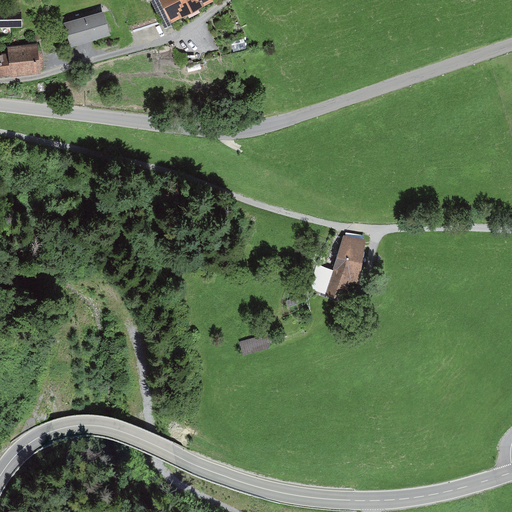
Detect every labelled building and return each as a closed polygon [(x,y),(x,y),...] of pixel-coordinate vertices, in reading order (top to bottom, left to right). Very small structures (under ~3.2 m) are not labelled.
[(211,2),(210,0),(160,0),(170,20),(211,2)] [(149,3),(125,9),(129,26),(153,20),(149,3)] [(0,11),(0,25),(21,25),(20,10),(0,11)] [(104,12),(64,24),(72,48),(112,36),(104,12)] [(36,49),(0,52),(0,72),(38,69),(36,49)] [(359,281),(366,238),(345,234),(338,277),(359,281)] [(239,337),(243,353),(270,346),(266,330),(239,337)]
